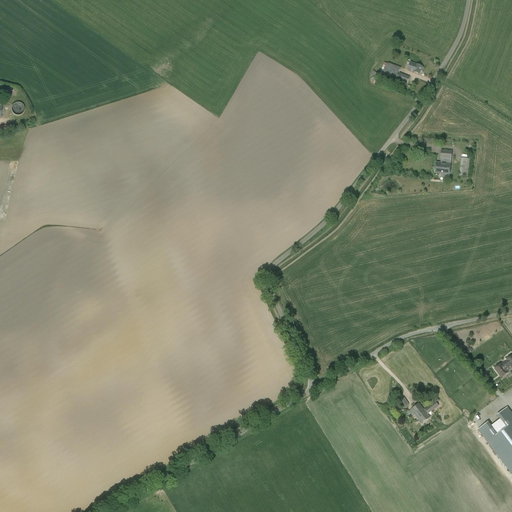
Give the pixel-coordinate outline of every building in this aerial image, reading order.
[(388,64),(384,63),(384,62),(386,57),(381,55),(379,60),(376,68),(377,68),(376,71),(375,71),(375,72),(373,70),(371,76),(384,81),(385,80),(394,84),(395,83),(406,87),(410,77),(399,73),(401,68),(388,63),(388,64)] [(408,70),(419,74),(421,71),(422,71),(424,68),(422,67),(410,63),(408,70)] [(12,106),(12,108),(12,110),(12,112),(14,114),(16,115),(18,115),(20,115),(22,114),(24,112),(24,110),(24,108),(23,106),(22,104),(20,103),(18,103),(16,103),(14,104),(12,106)] [(0,133),(16,131),(15,124),(11,124),(11,125),(0,126),(0,133)] [(440,159),(441,159),(451,160),(452,151),(441,149),(440,159)] [(461,161),(459,176),(468,177),(469,162),(461,161)] [(449,175),(451,164),(441,163),(436,163),(435,174),(449,175)] [(510,370),(505,364),(503,366),(502,364),(494,369),(501,378),(508,373),(507,371),(510,370)] [(403,409),(409,405),(404,398),(398,402),(403,409)] [(435,402),(424,410),(419,404),(411,410),(419,421),(421,424),(421,423),(422,424),(430,417),(427,415),(439,406),(437,403),(439,401),(437,398),(434,401),(435,402)] [(398,402),(396,400),(392,403),(397,411),(402,407),(398,402)] [(511,414),(507,408),(497,415),(503,423),(494,430),(488,422),(479,429),(488,442),(493,437),(511,461),(511,414)]
